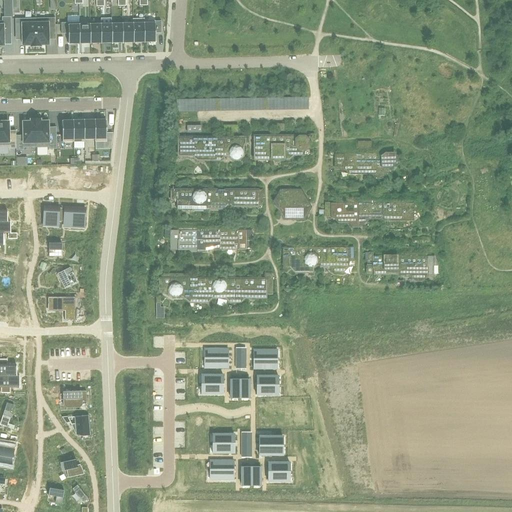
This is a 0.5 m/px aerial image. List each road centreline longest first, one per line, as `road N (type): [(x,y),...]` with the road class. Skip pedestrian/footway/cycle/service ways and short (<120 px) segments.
road 1 (residential): [(168,362),(167,476),(112,482)]
road 2 (residential): [(175,64),(313,64)]
road 3 (residential): [(106,328),(114,196)]
road 4 (residential): [(0,68),(130,65)]
road 5 (residential): [(126,102),(0,103)]
